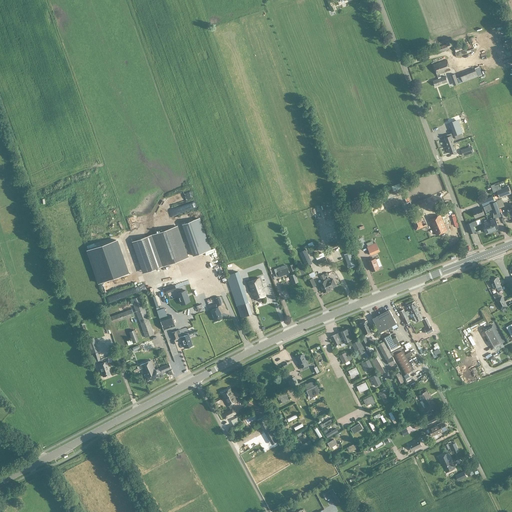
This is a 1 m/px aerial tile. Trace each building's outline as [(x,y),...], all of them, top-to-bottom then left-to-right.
[(463,43),(453,47),(456,52),(465,49),(463,43)] [(448,49),(447,46),(447,44),(433,49),(435,54),(448,49)] [(451,70),(447,60),(433,65),(438,77),(440,76),(440,74),(451,70)] [(448,82),(445,76),(433,81),(435,86),(441,84),(440,84),(443,83),(448,82)] [(450,123),(456,139),(462,137),(456,120),(450,123)] [(445,138),(448,145),(453,143),(451,136),(452,136),(451,134),(445,136),(445,138)] [(453,143),(448,145),(449,148),(451,153),(453,152),(454,154),(456,153),(456,152),(456,151),(454,145),(453,143)] [(394,185),(391,186),(393,191),(396,190),(398,189),(401,188),(399,183),(397,184),(394,185)] [(491,185),(492,188),(494,192),(497,191),(500,198),(511,193),(509,186),(502,189),(500,184),(495,185),(494,184),(491,185)] [(194,190),(169,195),(171,201),(196,196),(194,190)] [(493,196),(481,200),(483,206),(495,201),(493,196)] [(425,199),(409,205),(411,211),(427,204),(425,199)] [(174,212),(198,205),(197,200),(173,207),(174,212)] [(495,202),(487,205),(489,210),(492,209),(494,214),(499,212),(495,202)] [(473,210),(476,218),(484,214),(481,207),(473,210)] [(424,227),(418,214),(410,218),(412,220),(410,221),(411,222),(412,222),(414,226),(415,226),(417,230),(424,227)] [(440,215),(435,217),(430,219),(436,235),(447,230),(440,215)] [(182,224),(193,256),(210,250),(200,218),(182,224)] [(487,219),(492,232),(496,231),(496,230),(496,229),(498,228),(494,218),(492,219),(492,218),(487,219)] [(484,220),(485,222),(481,223),(485,233),(488,232),(488,233),(489,233),(492,232),(487,219),(484,220)] [(466,225),(470,234),(475,232),(473,227),(477,225),(475,221),(466,225)] [(143,273),(187,257),(176,226),(132,242),(143,273)] [(116,240),(88,250),(99,283),(128,273),(116,240)] [(371,255),(380,251),(376,243),(368,246),(371,255)] [(184,271),(222,260),(220,254),(213,256),(212,252),(181,261),(184,271)] [(351,252),(344,254),(348,264),(354,262),(351,252)] [(317,260),(319,263),(321,267),(329,263),(325,256),(317,260)] [(376,258),(368,261),(372,271),(379,268),(376,258)] [(287,268),(286,265),(277,268),(278,271),(278,272),(278,273),(276,274),(277,277),(289,273),(287,268)] [(238,271),(226,275),(236,306),(237,305),(241,317),(252,313),(238,271)] [(497,277),(490,280),(493,288),(497,287),(498,290),(502,289),(500,285),(497,277)] [(259,278),(248,282),(254,300),(265,296),(259,278)] [(329,278),(326,279),(330,288),(336,285),(333,278),(330,280),(329,278)] [(330,288),(326,279),(319,283),(324,292),(331,289),(330,288)] [(181,304),(189,301),(185,290),(177,293),(181,304)] [(489,291),(484,293),(486,301),(492,299),(489,291)] [(157,294),(163,313),(168,311),(162,292),(157,294)] [(145,337),(154,334),(140,296),(131,299),(145,337)] [(501,309),(507,306),(502,296),(496,299),(501,309)] [(489,302),(490,305),(493,304),(495,308),(497,307),(493,297),(491,298),(492,301),(489,302)] [(404,309),(400,311),(406,324),(409,322),(410,322),(407,316),(410,314),(419,310),(415,302),(408,305),(410,309),(405,312),(404,309)] [(219,312),(220,312),(218,307),(210,310),(214,321),(222,318),(219,312)] [(112,324),(134,316),(132,309),(109,317),(112,324)] [(393,329),(392,325),(397,323),(389,310),(373,318),(380,332),(387,328),(388,331),(393,329)] [(419,310),(410,314),(411,317),(413,316),(416,322),(423,319),(420,313),(419,310)] [(172,315),(160,319),(163,330),(175,326),(172,315)] [(432,326),(431,327),(427,318),(423,319),(428,328),(425,329),(427,333),(434,330),(432,326)] [(372,331),(367,320),(360,323),(365,334),(372,331)] [(422,332),(425,331),(424,329),(420,331),(416,324),(413,326),(418,336),(422,334),(422,332)] [(492,325),(483,330),(493,347),(502,343),(492,325)] [(352,336),(349,328),(347,329),(340,332),(336,334),(331,336),(335,345),(341,343),(341,344),(342,346),(349,343),(349,341),(352,339),(350,336),(352,336)] [(138,341),(134,330),(129,332),(132,339),(127,341),(128,346),(133,344),(133,343),(138,341)] [(176,331),(172,332),(174,340),(178,338),(177,334),(181,333),(180,330),(176,331)] [(192,345),(188,334),(181,337),(185,348),(192,345)] [(390,334),(383,337),(390,351),(400,346),(396,337),(392,339),(390,334)] [(371,346),(365,336),(360,338),(365,346),(366,348),(371,346)] [(94,337),(86,340),(90,353),(93,353),(96,352),(98,351),(94,337)] [(386,359),(387,359),(392,356),(384,341),(378,344),(386,359)] [(342,352),(346,361),(352,358),(349,350),(342,352)] [(403,350),(394,355),(404,375),(413,370),(407,357),(412,355),(411,351),(405,354),(403,350)] [(180,354),(172,357),(179,374),(190,369),(184,356),(181,357),(180,354)] [(308,364),(303,354),(296,357),(300,368),(308,364)] [(375,356),(383,372),(388,369),(380,354),(375,356)] [(396,363),(392,356),(387,359),(391,366),(396,363)] [(100,360),(96,361),(97,366),(99,365),(102,372),(109,369),(106,361),(103,362),(102,359),(100,360)] [(156,370),(155,370),(151,360),(140,365),(137,367),(138,368),(141,367),(141,369),(142,368),(145,374),(144,375),(147,381),(159,376),(156,370)] [(169,364),(160,368),(162,372),(171,369),(169,364)] [(363,368),(368,377),(373,374),(368,365),(363,368)] [(363,368),(358,370),(362,380),(368,377),(363,368)] [(358,370),(352,373),(357,382),(362,380),(358,370)] [(378,384),(385,381),(380,371),(374,374),(378,384)] [(394,375),(398,384),(404,381),(399,372),(394,375)] [(352,373),(347,376),(351,385),(357,382),(352,373)] [(295,376),(289,379),(293,387),(299,384),(296,378),(295,376)] [(347,376),(341,378),(346,388),(351,385),(347,376)] [(316,378),(308,381),(310,388),(309,389),(313,398),(317,396),(316,394),(323,391),(320,383),(318,383),(316,378)] [(369,379),(360,382),(362,389),(371,386),(369,379)] [(228,405),(230,409),(223,414),(225,419),(236,413),(233,408),(232,409),(230,404),(237,401),(230,388),(221,393),(228,405)] [(391,398),(386,389),(378,393),(379,396),(381,395),(384,402),(391,398)] [(420,401),(423,406),(425,405),(427,409),(435,405),(426,391),(420,395),(423,400),(420,401)] [(283,404),(289,400),(285,392),(277,396),(279,400),(280,399),(283,404)] [(372,404),(376,403),(372,395),(363,399),(366,406),(371,403),(372,404)] [(247,405),(259,411),(262,404),(250,398),(247,405)] [(319,409),(321,413),(330,408),(328,405),(319,409)] [(394,409),(392,410),(397,421),(400,419),(394,409)] [(379,413),(373,416),(375,419),(380,416),(384,423),(386,421),(382,414),(381,415),(379,413)] [(269,440),(277,435),(266,414),(257,419),(269,440)] [(428,424),(437,420),(435,415),(426,419),(428,424)] [(325,425),(335,420),(333,417),(324,422),(325,425)] [(305,420),(295,426),(298,430),(307,424),(305,420)] [(421,421),(414,424),(416,429),(423,426),(421,421)] [(429,429),(427,430),(428,433),(430,432),(433,436),(448,429),(447,426),(448,425),(446,422),(445,422),(444,421),(429,429)] [(352,428),(351,429),(354,433),(355,432),(362,428),(359,423),(352,428)] [(330,435),(340,428),(339,426),(330,431),(328,427),(326,428),(330,435)] [(316,436),(306,441),(308,445),(318,439),(316,436)] [(330,448),(337,444),(334,439),(327,443),(330,448)] [(422,446),(419,440),(409,445),(412,451),(422,446)] [(349,452),(356,449),(353,444),(347,447),(349,452)] [(447,453),(439,457),(446,472),(454,468),(447,453)] [(468,476),(473,473),(470,465),(465,468),(468,476)] [(458,480),(467,477),(464,471),(458,473),(457,475),(458,480)] [(332,490),(323,495),(325,499),(330,497),(334,504),(338,501),(332,490)]
